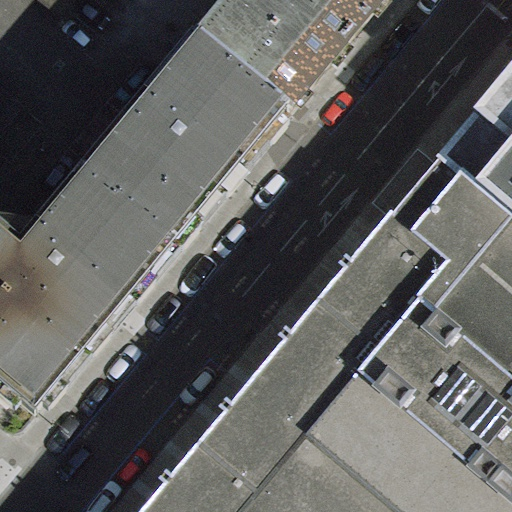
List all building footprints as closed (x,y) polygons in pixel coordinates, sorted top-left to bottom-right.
[(37,0),(65,22),(82,0),(37,0)] [(389,0),(238,0),(201,45),(291,116),(389,0)] [(291,116),(201,45),(197,41),(183,58),(147,101),(157,110),(147,125),(135,116),(84,176),(175,252),(276,133),(291,116)] [(0,143),(31,107),(0,81),(0,143)] [(511,90),(444,166),(500,216),(436,293),(511,355),(511,90)] [(444,166),(151,511),(254,511),(309,446),(422,310),(436,293),(500,216),(444,166)] [(175,252),(84,176),(36,231),(44,237),(26,260),(0,237),(0,389),(36,419),(175,252)] [(390,511),(511,511),(511,385),(422,310),(309,446),(390,511)] [(36,419),(0,389),(0,426),(7,433),(16,434),(25,432),(36,419)] [(254,511),(390,511),(309,446),(254,511)]
